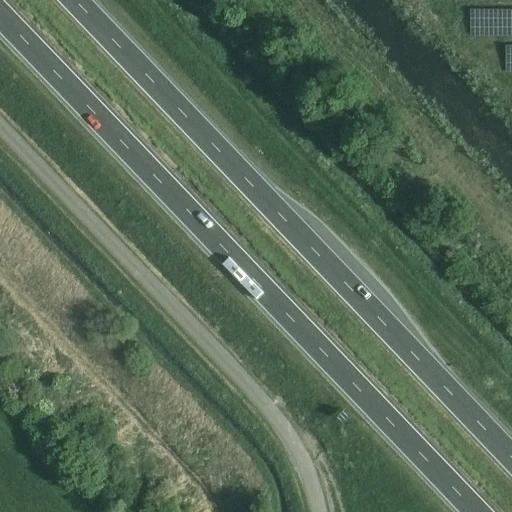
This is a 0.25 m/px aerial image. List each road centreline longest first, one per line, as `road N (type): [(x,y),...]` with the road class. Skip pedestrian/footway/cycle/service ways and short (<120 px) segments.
road 1 (trunk): [(0,13),(477,511)]
road 2 (trunk): [(511,452),(78,0)]
road 3 (unclassified): [(318,511),(307,471),(271,410),(0,125)]
